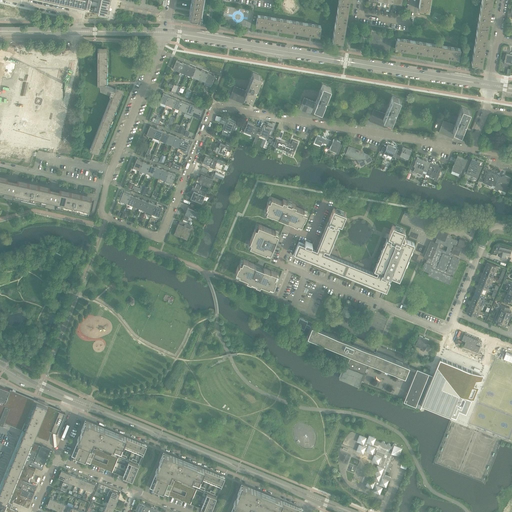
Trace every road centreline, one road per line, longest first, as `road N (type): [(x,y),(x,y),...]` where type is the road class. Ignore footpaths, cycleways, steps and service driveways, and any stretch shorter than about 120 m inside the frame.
road 1 (residential): [(106,218),(160,239),(218,106),(470,149)]
road 2 (tertiary): [(490,85),(164,32)]
road 3 (residential): [(75,409),(310,505)]
road 4 (tertiary): [(313,497),(107,414)]
road 5 (residential): [(455,313),(443,331),(292,269)]
road 6 (unclassified): [(108,177),(164,32)]
